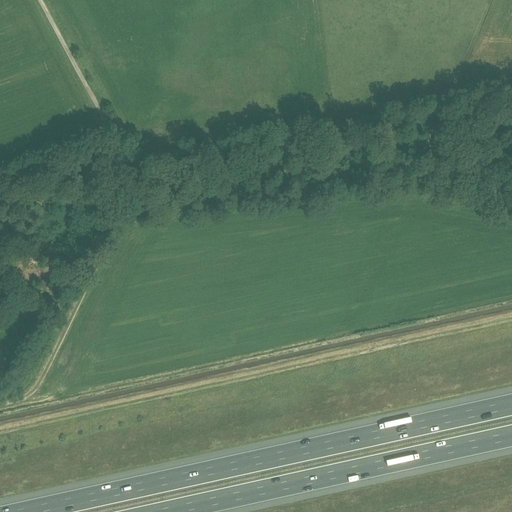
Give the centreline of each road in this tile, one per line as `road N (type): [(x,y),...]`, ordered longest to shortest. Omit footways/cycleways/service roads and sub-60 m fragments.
road 1 (track): [(25,396),(142,187),(172,177),(254,178),(511,149)]
road 2 (motorway): [(511,404),(24,511)]
road 3 (motorway): [(168,511),(511,435)]
